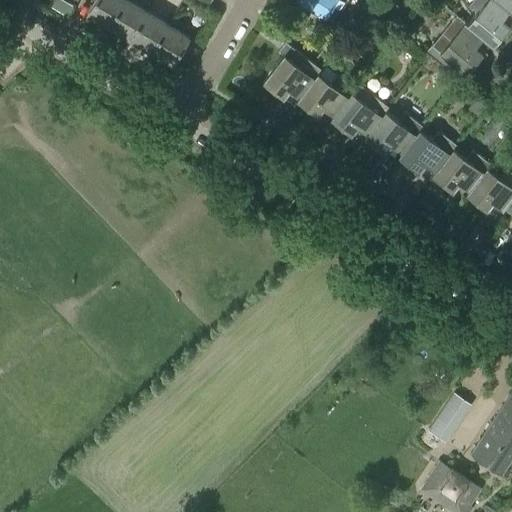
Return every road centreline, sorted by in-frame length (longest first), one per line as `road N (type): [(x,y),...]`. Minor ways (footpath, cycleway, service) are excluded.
road 1 (tertiary): [(511,322),(180,119)]
road 2 (tertiary): [(180,119),(0,12)]
road 3 (residential): [(180,119),(251,0)]
